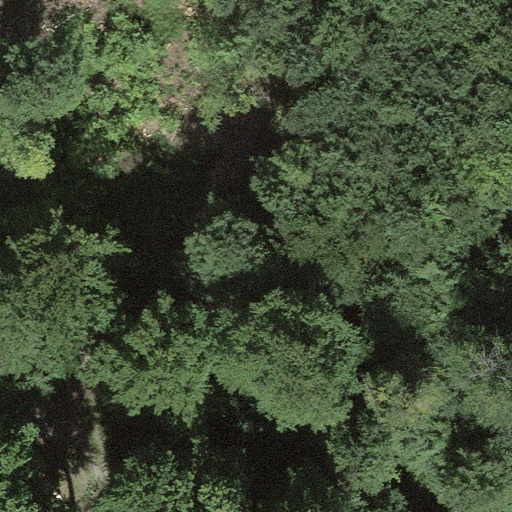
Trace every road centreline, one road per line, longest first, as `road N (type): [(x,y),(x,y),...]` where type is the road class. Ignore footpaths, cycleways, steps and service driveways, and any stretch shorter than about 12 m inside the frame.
road 1 (track): [(511,226),(39,370),(0,390)]
road 2 (track): [(39,370),(99,511)]
